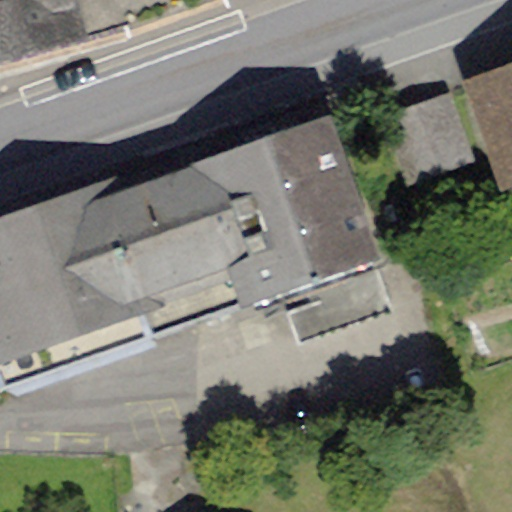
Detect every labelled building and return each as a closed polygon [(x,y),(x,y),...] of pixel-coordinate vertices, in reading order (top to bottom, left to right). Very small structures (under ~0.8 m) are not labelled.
[(0,0),(0,80),(22,76),(231,3),(230,0),(0,0)] [(511,201),(511,81),(469,96),(505,204),(511,201)] [(448,100),(379,124),(405,196),(473,172),(448,100)] [(325,118),(102,197),(149,335),(238,307),(244,322),(381,274),(325,118)] [(102,197),(0,231),(0,385),(149,335),(102,197)]
